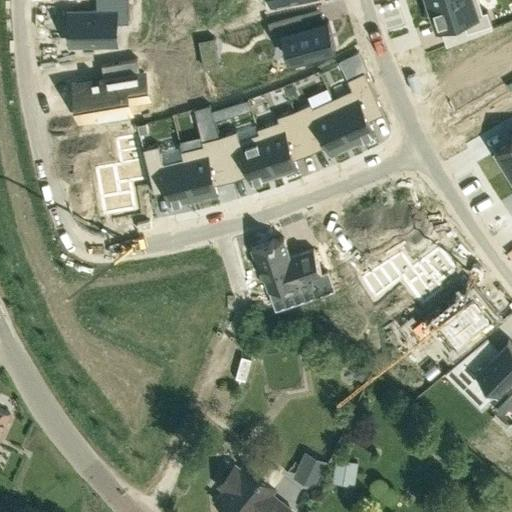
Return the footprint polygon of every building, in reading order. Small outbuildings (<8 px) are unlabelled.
[(70,10),(70,44),(118,43),(118,22),(129,22),(129,0),(97,0),(97,10),(70,10)] [(435,0),(430,2),(432,6),(428,7),(433,22),(436,21),(438,27),(464,18),(468,30),(492,23),(488,9),(483,11),(479,0),(435,0)] [(312,7),(280,16),(284,33),(296,30),(302,55),(306,54),(308,59),(327,54),(326,48),(347,42),(340,16),(336,17),(316,23),(312,7)] [(202,51),(217,48),(215,36),(199,39),(202,51)] [(484,56),(453,66),(462,92),(511,73),(511,61),(511,59),(488,68),(484,56)] [(93,81),(77,83),(82,117),(99,114),(100,120),(131,115),(128,99),(148,96),(144,74),(144,72),(141,73),(138,58),(102,64),(105,79),(101,80),(100,78),(99,78),(99,80),(95,81),(95,79),(93,79),(93,81)] [(353,88),(333,97),(354,143),(376,133),(370,119),(384,113),(365,70),(348,78),(353,88)] [(311,101),(294,108),(311,151),(327,145),(331,154),(354,143),(333,97),(313,106),(311,101)] [(279,119),(258,126),(259,131),(261,131),(275,174),(299,166),(296,157),(311,151),(294,108),(277,115),(279,119)] [(497,150),(494,152),(506,172),(511,167),(511,124),(509,127),(511,130),(511,138),(496,149),(497,150)] [(237,129),(219,134),(233,178),(249,173),(252,182),(275,174),(261,131),(259,131),(240,138),(237,129)] [(203,144),(182,149),(184,158),(185,158),(195,198),(219,192),(217,183),(233,178),(219,134),(202,139),(203,144)] [(159,143),(144,147),(155,191),(167,189),(170,204),(195,198),(185,158),(184,158),(164,163),(159,143)] [(123,183),(96,187),(99,214),(125,210),(124,192),(140,190),(137,166),(122,168),(123,183)] [(272,242),(252,248),(258,266),(261,265),(270,292),(299,282),(316,276),(318,283),(316,283),(318,288),(320,287),(322,293),(334,289),(328,271),(323,273),(314,248),(291,256),(284,237),(276,240),(275,238),(271,240),(272,242)] [(417,250),(389,268),(406,289),(421,277),(429,287),(447,274),(437,260),(427,266),(417,250)] [(445,318),(426,332),(441,349),(454,339),(462,349),(491,323),(479,306),(453,327),(445,318)] [(475,347),(445,372),(462,389),(474,377),(493,396),(497,392),(498,392),(511,378),(511,339),(509,337),(487,359),(475,347)] [(366,371),(358,366),(353,375),(361,379),(366,371)] [(0,433),(10,413),(0,408),(0,433)] [(458,452),(441,438),(435,447),(451,461),(458,452)] [(306,451),(293,477),(315,487),(327,461),(306,451)] [(334,476),(353,479),(356,462),(337,459),(334,476)] [(275,487),(245,463),(240,470),(231,471),(229,470),(223,478),(224,479),(225,488),(215,501),(229,511),(288,511),(291,509),(270,493),(275,487)]
